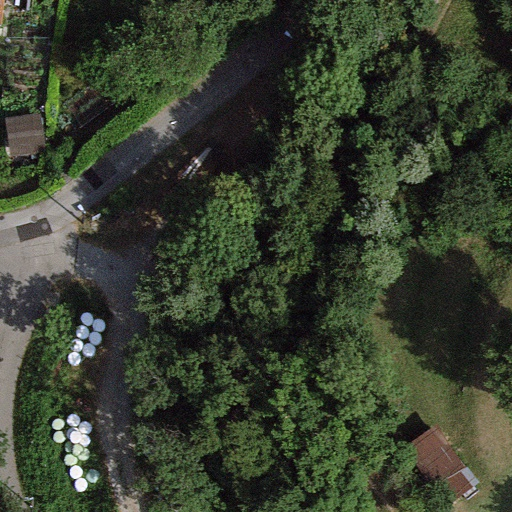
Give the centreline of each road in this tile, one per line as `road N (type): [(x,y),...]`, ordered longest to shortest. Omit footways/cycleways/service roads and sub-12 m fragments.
road 1 (residential): [(31,234),(231,76),(302,0)]
road 2 (track): [(31,234),(117,289),(131,343),(112,401),(136,511)]
road 3 (residential): [(31,234),(2,334),(1,443),(30,511)]
